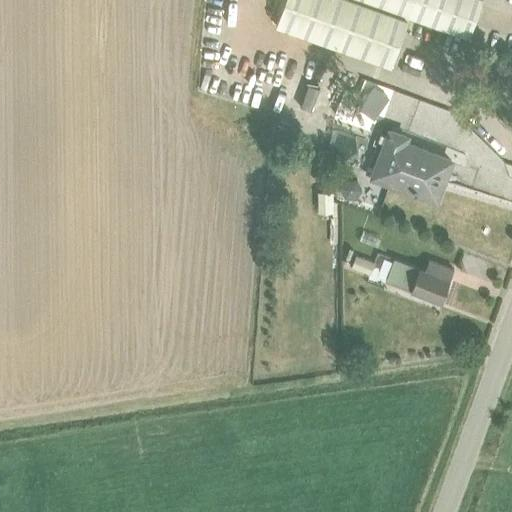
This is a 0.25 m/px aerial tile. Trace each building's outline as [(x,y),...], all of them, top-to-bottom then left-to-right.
[(481,0),(284,0),(276,25),(333,45),(390,66),(408,16),(468,38),(481,0)] [(273,78),(270,94),(286,98),(289,81),(273,78)] [(309,84),(300,107),(312,111),(320,88),(309,84)] [(344,88),(340,99),(356,105),(360,94),(344,88)] [(340,99),(335,114),(351,120),(356,105),(340,99)] [(385,143),(373,176),(432,198),(433,194),(432,194),(436,183),(437,183),(441,174),(445,176),(451,160),(405,142),(407,137),(390,130),(388,136),(385,135),(381,133),(378,140),(382,142),(385,143)] [(361,192),(356,183),(346,182),(340,191),(345,200),(355,201),(361,192)] [(333,193),(318,193),(317,214),(333,214),(333,193)] [(352,266),(370,273),(375,262),(356,255),(352,266)] [(441,302),(453,268),(428,259),(425,269),(393,258),(384,281),(441,302)]
